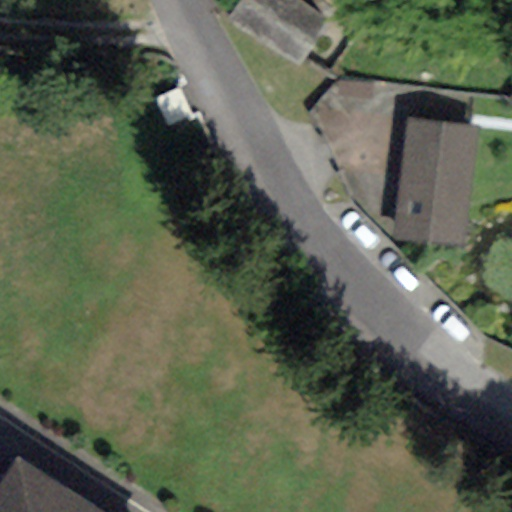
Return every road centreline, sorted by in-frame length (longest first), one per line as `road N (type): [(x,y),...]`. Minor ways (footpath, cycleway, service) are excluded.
road 1 (residential): [(511,426),(450,388),(380,325),(328,262),(268,176),(185,0)]
road 2 (track): [(199,29),(38,45),(0,40)]
